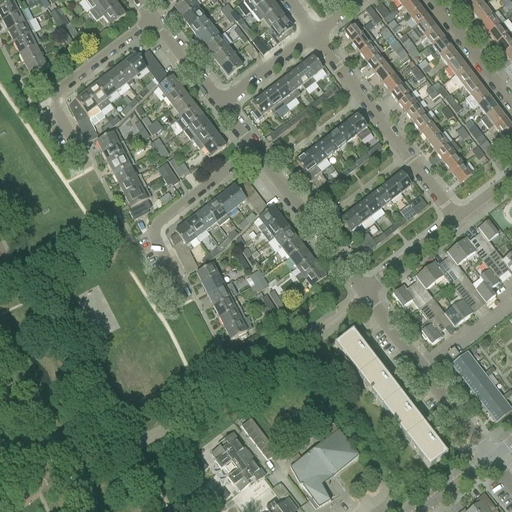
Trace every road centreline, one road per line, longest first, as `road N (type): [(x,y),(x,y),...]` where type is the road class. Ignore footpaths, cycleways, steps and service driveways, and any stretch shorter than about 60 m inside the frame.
road 1 (residential): [(457,220),(315,34)]
road 2 (residential): [(187,303),(153,232),(255,150)]
road 3 (residential): [(87,169),(56,107),(58,91),(154,19)]
road 4 (residential): [(364,291),(255,150)]
road 5 (residential): [(511,105),(429,0)]
